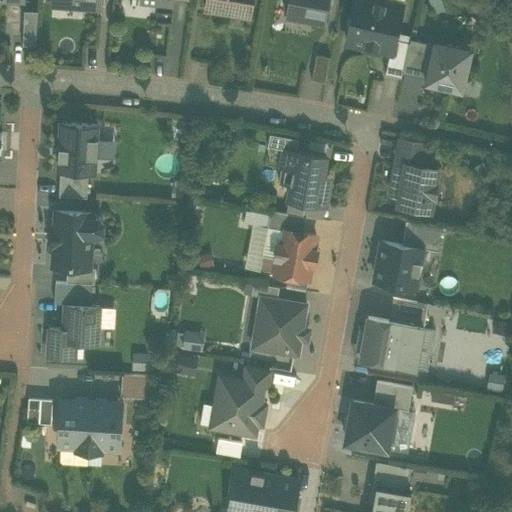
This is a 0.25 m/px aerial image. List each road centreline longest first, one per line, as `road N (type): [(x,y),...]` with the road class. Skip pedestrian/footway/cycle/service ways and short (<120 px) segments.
road 1 (residential): [(29,77),(371,124),(310,440)]
road 2 (residential): [(23,351),(29,77)]
